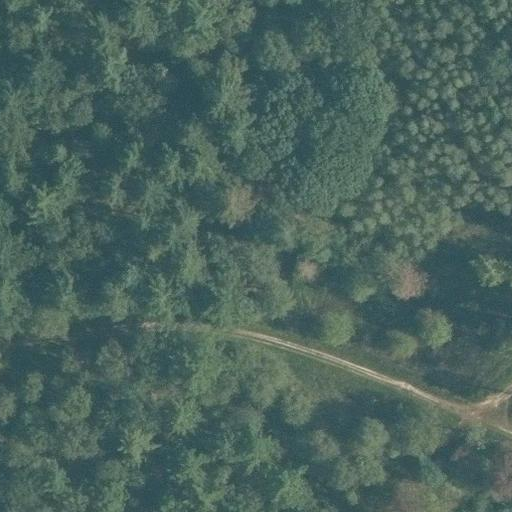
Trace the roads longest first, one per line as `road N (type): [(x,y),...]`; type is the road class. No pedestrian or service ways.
road 1 (track): [(0,338),(195,325),(234,331),(511,429)]
road 2 (track): [(511,393),(351,511)]
